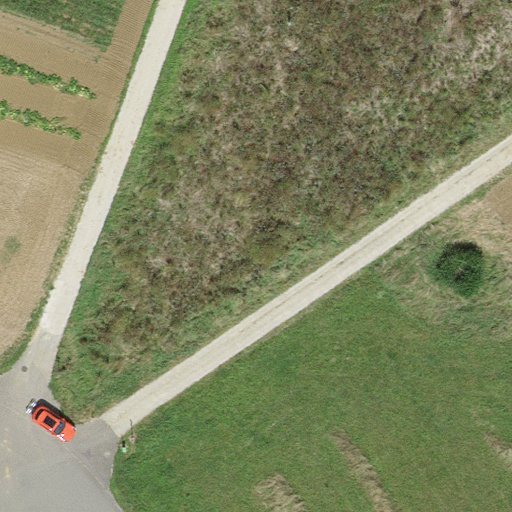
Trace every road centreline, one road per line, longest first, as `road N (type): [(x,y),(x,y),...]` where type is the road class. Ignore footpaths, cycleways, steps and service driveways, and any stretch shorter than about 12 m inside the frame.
road 1 (track): [(511,156),(27,476)]
road 2 (track): [(0,434),(163,0)]
